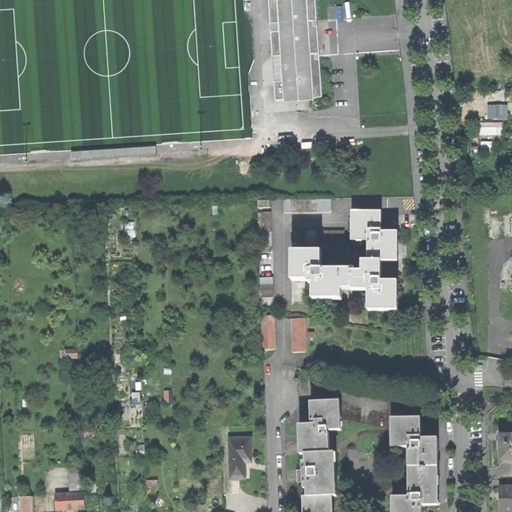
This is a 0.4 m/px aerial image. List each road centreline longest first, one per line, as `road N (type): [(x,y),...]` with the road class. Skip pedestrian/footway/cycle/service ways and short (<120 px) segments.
road 1 (residential): [(455,380),(422,0)]
road 2 (residential): [(276,511),(271,362)]
road 3 (residential): [(456,511),(462,493),(455,380)]
